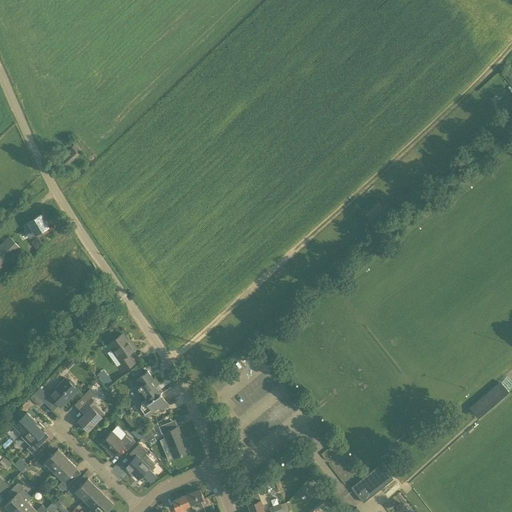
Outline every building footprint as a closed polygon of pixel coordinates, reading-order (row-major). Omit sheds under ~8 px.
[(79,155),(71,147),(59,158),(66,167),(79,155)] [(27,222),(24,224),(26,228),(23,230),(28,238),(34,234),(47,227),(40,214),(27,222)] [(367,232),(380,220),(377,216),(374,219),(374,220),(373,222),(371,220),(363,227),(367,232)] [(0,268),(21,249),(8,236),(0,243),(0,268)] [(32,242),(36,248),(42,245),(38,238),(32,242)] [(104,325),(101,320),(91,327),(96,334),(106,327),(104,325)] [(108,343),(112,349),(107,352),(116,366),(117,365),(122,372),(135,363),(129,353),(135,348),(131,343),(130,344),(122,333),(108,343)] [(155,378),(153,380),(147,371),(130,383),(133,386),(137,383),(139,386),(137,387),(139,390),(138,391),(144,400),(141,403),(140,408),(146,417),(159,408),(161,411),(169,406),(155,387),(159,384),(155,378)] [(105,387),(113,381),(110,376),(101,382),(105,387)] [(72,380),(68,381),(65,378),(48,395),(60,407),(77,390),(74,387),(75,383),(72,380)] [(500,381),(469,407),(477,418),(508,391),(500,381)] [(39,388),(30,397),(40,406),(44,402),(48,397),(39,388)] [(78,409),(84,414),(78,421),(87,431),(101,417),(104,413),(95,404),(97,402),(90,396),(78,409)] [(34,423),(35,422),(36,422),(26,412),(13,425),(22,434),(23,434),(34,423)] [(167,416),(156,421),(158,425),(169,420),(167,416)] [(177,427),(174,428),(171,421),(158,426),(161,434),(163,434),(173,458),(187,452),(177,427)] [(23,434),(22,434),(21,435),(30,444),(27,448),(32,453),(44,440),(39,436),(43,432),(44,431),(42,429),(44,428),(39,423),(38,424),(35,422),(34,423),(23,434)] [(146,441),(156,433),(152,427),(141,435),(143,436),(146,441)] [(126,433),(120,440),(111,431),(100,443),(113,455),(121,446),(126,451),(135,441),(126,433)] [(129,453),(133,458),(125,467),(137,479),(148,468),(139,459),(147,451),(139,443),(129,453)] [(57,449),(51,455),(46,451),(34,463),(39,468),(44,463),(53,472),(67,458),(57,449)] [(14,463),(20,470),(26,464),(20,457),(14,463)] [(76,468),(67,458),(53,472),(63,481),(58,486),(62,491),(81,472),(76,468)] [(393,479),(381,463),(367,475),(361,479),(351,487),(363,502),(393,479)] [(96,487),(87,478),(83,474),(67,491),(71,495),(75,491),(83,499),(96,487)] [(7,499),(8,501),(4,505),(10,511),(16,511),(27,501),(17,492),(23,486),(18,481),(9,491),(7,492),(7,494),(6,495),(6,496),(7,498),(7,499)] [(96,487),(83,499),(92,508),(104,495),(96,487)] [(206,505),(204,499),(199,489),(186,495),(189,505),(196,502),(199,508),(206,505)] [(213,493),(204,496),(207,505),(216,502),(213,493)] [(104,495),(92,508),(95,511),(105,511),(106,511),(113,504),(104,495)] [(189,505),(186,495),(171,501),(175,511),(176,511),(185,511),(183,507),(189,505)] [(80,511),(84,511),(89,507),(81,500),(75,507),(80,511)] [(250,511),(263,511),(259,500),(247,504),(250,511)] [(36,510),(27,501),(16,511),(43,511),(47,509),(42,504),(36,510)] [(282,511),(280,503),(269,507),(270,511),(282,511)]
